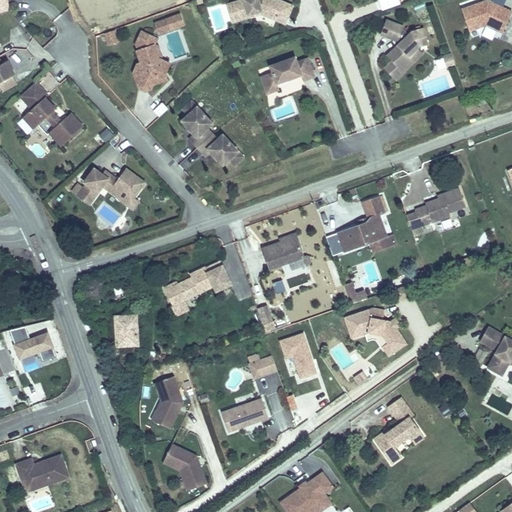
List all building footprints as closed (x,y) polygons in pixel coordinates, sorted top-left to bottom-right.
[(0,0),(0,11),(9,8),(8,0),(0,0)] [(280,0),(248,0),(230,5),(233,15),(239,14),(240,19),(264,12),(291,22),(297,7),(280,0)] [(382,0),(377,1),(378,9),(402,5),(401,0),(382,0)] [(489,7),(488,3),(462,12),(469,33),(486,27),(503,35),(511,15),(511,14),(493,9),(489,7)] [(239,14),(233,15),(236,23),(265,15),(290,25),(291,22),(264,12),(240,19),(239,14)] [(186,23),(182,13),(168,18),(173,28),(186,23)] [(173,28),(168,18),(157,23),(161,33),(173,28)] [(385,22),(380,36),(398,43),(403,31),(404,29),(385,22)] [(159,38),(143,31),(138,44),(144,46),(144,49),(139,51),(144,62),(146,68),(140,70),(145,85),(154,89),(157,84),(170,79),(168,73),(166,69),(170,61),(163,58),(161,57),(156,45),(157,43),(159,38)] [(391,62),(398,70),(415,55),(413,53),(419,48),(427,45),(423,31),(411,34),(408,38),(403,31),(398,43),(400,45),(386,58),(391,62)] [(119,43),(116,33),(105,37),(108,47),(119,43)] [(160,45),(157,43),(156,45),(161,57),(163,58),(164,55),(160,45)] [(398,70),(391,62),(383,70),(395,82),(424,53),(419,48),(413,53),(415,55),(398,70)] [(456,67),(452,55),(443,58),(447,70),(456,67)] [(267,77),(271,89),(283,84),(293,81),(292,77),(298,75),(299,79),(307,76),(309,81),(320,77),(314,58),(303,62),(301,57),(276,66),(279,73),(267,77)] [(16,78),(8,64),(5,66),(1,59),(0,59),(0,87),(2,86),(6,94),(20,86),(16,78)] [(146,68),(144,62),(140,64),(136,72),(142,87),(150,91),(154,89),(145,85),(140,70),(146,68)] [(19,77),(11,63),(8,64),(16,78),(19,77)] [(50,96),(39,84),(23,98),(34,111),(26,119),(37,131),(49,120),(58,129),(52,135),(64,148),(86,128),(74,114),(65,123),(56,113),(59,110),(48,99),(50,96)] [(283,84),(271,89),(273,94),(285,90),(283,84)] [(196,100),(188,108),(193,114),(201,106),(196,100)] [(160,117),(169,108),(162,102),(154,111),(160,117)] [(217,121),(201,106),(193,114),(187,120),(193,126),(197,130),(200,133),(194,138),(210,155),(216,149),(219,153),(223,156),(229,163),(235,157),(243,149),(228,133),(224,137),(212,126),(217,121)] [(108,127),(97,136),(104,144),(115,136),(108,127)] [(248,155),(243,149),(235,157),(241,162),(248,155)] [(151,182),(131,169),(123,180),(116,175),(112,181),(106,177),(108,175),(99,169),(89,183),(92,185),(83,197),(95,205),(104,193),(102,192),(107,185),(109,186),(126,198),(130,192),(139,199),(140,197),(151,182)] [(511,192),(511,169),(503,173),(511,192)] [(110,171),(108,175),(106,177),(112,181),(116,175),(110,171)] [(411,217),(403,220),(409,237),(418,233),(417,229),(445,220),(444,214),(463,207),(455,188),(441,193),(442,197),(421,204),(422,209),(415,212),(415,213),(410,214),(411,217)] [(146,201),(140,197),(139,199),(130,192),(126,198),(125,200),(140,209),(146,201)] [(364,226),(333,238),(340,256),(382,240),(374,220),(383,217),(377,201),(362,207),(368,221),(364,226)] [(442,229),(453,228),(452,220),(441,221),(442,229)] [(409,237),(412,242),(421,239),(418,233),(409,237)] [(295,239),(263,251),(271,271),(302,259),(295,239)] [(167,311),(213,289),(216,294),(230,287),(219,265),(205,272),(204,269),(188,276),(191,282),(171,291),(169,287),(159,292),(167,311)] [(342,287),(349,307),(358,304),(356,297),(351,284),(342,287)] [(412,300),(408,288),(393,293),(397,305),(412,300)] [(356,297),(358,304),(366,302),(363,295),(356,297)] [(278,330),(269,305),(260,308),(269,333),(278,330)] [(385,320),(387,310),(375,308),(354,315),(355,321),(348,323),(353,339),(368,334),(373,332),(383,334),(391,347),(386,351),(390,358),(410,345),(399,330),(394,321),(392,322),(391,321),(385,320)] [(134,349),(134,317),(111,318),(112,349),(134,349)] [(398,318),(394,321),(399,330),(404,327),(398,318)] [(34,333),(56,331),(55,320),(37,322),(38,328),(34,329),(34,333)] [(25,341),(20,328),(6,332),(16,360),(35,353),(39,363),(53,357),(44,334),(25,341)] [(511,340),(491,329),(484,343),(500,352),(490,369),(504,377),(511,364),(511,363),(511,340)] [(386,351),(391,347),(383,334),(373,332),(368,334),(370,341),(374,340),(378,341),(385,351),(386,351)] [(319,376),(305,333),(279,341),(293,384),(319,376)] [(57,356),(63,354),(59,339),(53,341),(57,356)] [(277,373),(273,358),(250,367),(254,381),(277,373)] [(369,377),(364,369),(355,375),(361,383),(369,377)] [(172,378),(152,385),(158,404),(161,411),(154,424),(169,431),(177,415),(176,411),(180,409),(182,405),(172,378)] [(281,391),(273,400),(284,410),(292,401),(281,391)] [(403,399),(390,408),(401,425),(391,432),(386,436),(385,434),(375,440),(392,465),(402,458),(395,449),(410,438),(412,440),(422,434),(411,419),(415,416),(403,399)] [(262,401),(220,415),(227,434),(242,429),(242,426),(248,424),(249,427),(268,420),(262,401)] [(447,401),(438,408),(445,417),(454,411),(447,401)] [(161,411),(158,404),(149,421),(154,424),(161,411)] [(291,409),(281,412),(286,426),(296,423),(291,409)] [(422,434),(412,440),(416,446),(425,439),(422,434)] [(186,476),(191,491),(207,486),(200,468),(196,466),(198,462),(196,458),(170,445),(161,464),(179,473),(186,476)] [(15,462),(25,487),(38,481),(40,486),(67,474),(59,451),(35,462),(31,454),(15,462)] [(186,476),(179,473),(186,493),(191,491),(186,476)] [(323,511),(331,507),(324,497),(332,491),(321,475),(305,487),(306,488),(302,491),(301,490),(300,490),(280,505),(284,511),(314,511),(315,511),(323,511)] [(38,481),(25,487),(27,491),(40,486),(38,481)] [(511,511),(511,500),(499,510),(500,511),(511,511)] [(477,511),(469,501),(459,508),(462,511),(477,511)]
